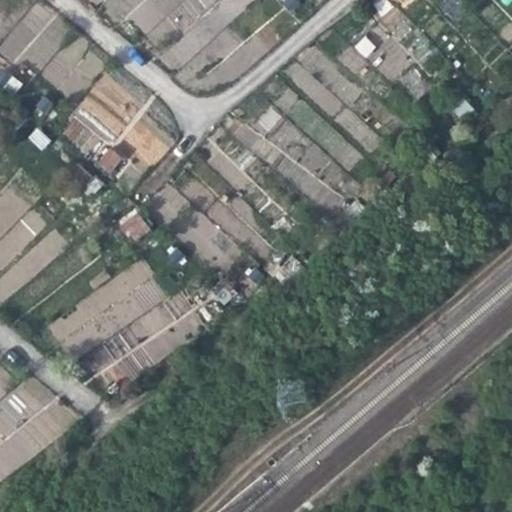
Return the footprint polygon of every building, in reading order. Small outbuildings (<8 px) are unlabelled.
[(143,32),(156,40),(165,25),(190,0),(94,0),(112,10),(117,15),(136,26),(143,32)] [(362,35),(353,49),(367,58),(376,45),(362,35)] [(175,140),(139,112),(146,104),(104,72),(73,113),(112,142),(116,137),(155,166),(175,140)] [(38,126),(27,136),(40,150),(51,140),(38,126)] [(96,164),(110,174),(123,158),(109,147),(96,164)] [(62,179),(90,198),(101,181),(74,162),(62,179)] [(32,209),(16,223),(30,239),(46,224),(32,209)] [(128,243),(150,233),(139,211),(118,220),(128,243)] [(41,239),(50,254),(65,245),(56,230),(41,239)] [(142,260),(48,322),(87,380),(104,368),(116,386),(185,341),(163,307),(170,303),(142,260)] [(0,478),(75,427),(36,371),(15,386),(3,368),(0,369),(0,478)]
